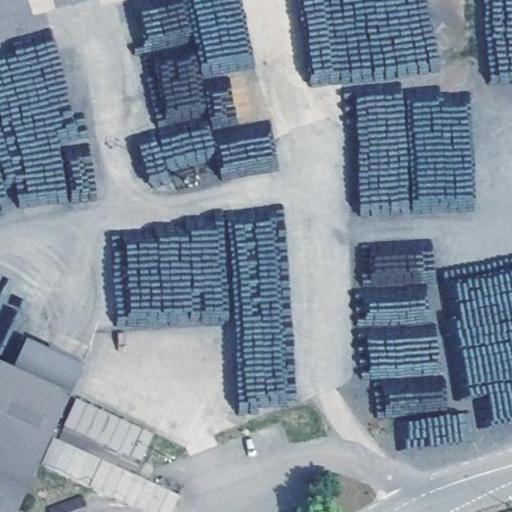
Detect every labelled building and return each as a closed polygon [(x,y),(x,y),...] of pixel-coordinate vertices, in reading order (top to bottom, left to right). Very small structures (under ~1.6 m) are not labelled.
[(244,0),(189,0),(140,9),(147,49),(148,48),(164,140),(141,145),(149,190),(199,181),(196,165),(216,162),(220,180),(275,170),(244,0)] [(302,0),(311,87),(436,76),(429,0),(302,0)] [(356,102),(362,218),(475,213),(470,110),(398,113),(397,100),(356,102)] [(8,170),(10,186),(17,185),(19,206),(50,203),(47,166),(8,170)] [(511,239),(370,270),(368,285),(387,373),(413,377),(426,438),(437,435),(433,415),(443,412),(448,382),(438,381),(442,355),(480,347),(443,340),(447,317),(459,314),(466,272),(484,268),(486,257),(507,252),(511,274),(510,284),(511,283),(511,239)] [(128,274),(131,312),(117,313),(118,330),(230,323),(227,270),(199,272),(200,283),(177,284),(177,283),(143,285),(142,274),(128,274)] [(297,407),(293,350),(235,354),(239,411),(297,407)] [(36,511),(85,401),(0,362),(0,511),(36,511)]
